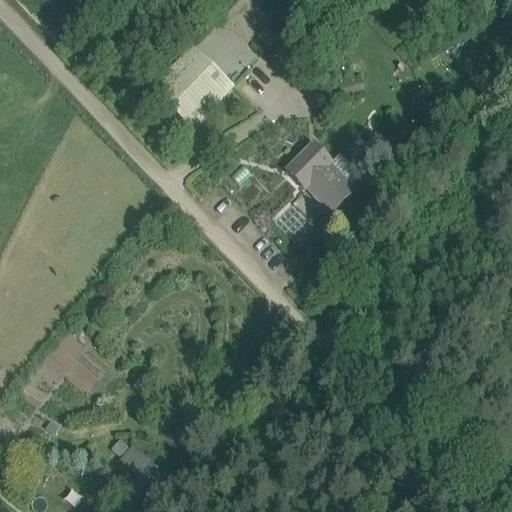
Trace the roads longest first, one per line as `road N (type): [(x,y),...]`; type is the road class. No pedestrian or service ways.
road 1 (track): [(321,337),(0,10)]
road 2 (track): [(490,511),(321,337)]
